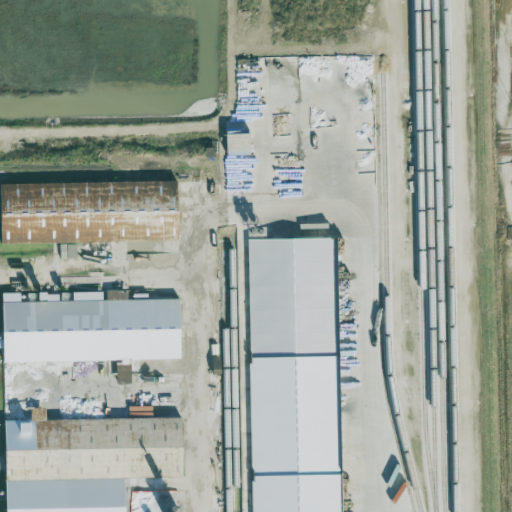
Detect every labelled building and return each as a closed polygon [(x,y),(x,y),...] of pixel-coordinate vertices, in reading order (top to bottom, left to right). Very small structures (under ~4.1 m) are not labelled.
[(4,184),(5,243),(182,241),(181,181),(4,184)] [(250,239),(254,511),(342,511),(339,238),(250,239)] [(7,361),(119,362),(119,384),(133,384),(133,360),(184,360),(184,299),(130,299),(130,290),(107,290),(107,292),(75,292),(75,301),(61,301),(61,300),(7,300),(7,361)] [(4,405),(7,405),(30,401),(35,401),(41,400),(41,395),(35,392),(34,386),(39,385),(43,378),(50,382),(56,381),(58,370),(52,367),(51,374),(46,371),(35,370),(36,363),(29,362),(30,368),(25,369),(26,373),(16,368),(17,366),(11,365),(11,363),(5,362),(2,389),(4,405)] [(126,511),(126,478),(182,477),(182,448),(186,448),(186,418),(8,421),(9,511),(126,511)]
